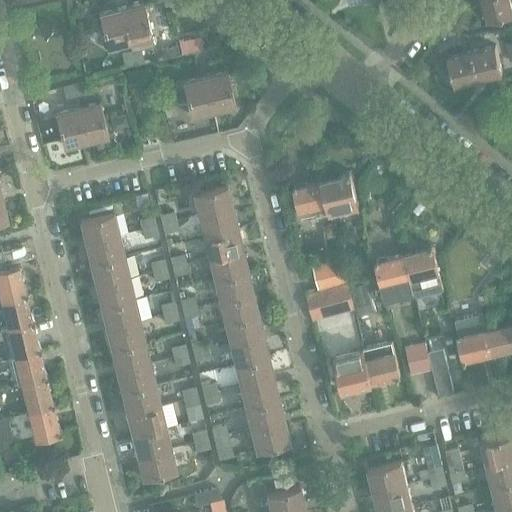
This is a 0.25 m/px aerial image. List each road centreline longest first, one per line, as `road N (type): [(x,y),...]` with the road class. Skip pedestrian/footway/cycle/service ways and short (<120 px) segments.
road 1 (residential): [(327,441),(248,136)]
road 2 (residential): [(93,463),(35,188)]
road 3 (residential): [(35,188),(248,136)]
road 4 (residential): [(355,107),(511,233)]
road 5 (residential): [(327,441),(511,401)]
road 6 (residential): [(511,196),(373,84)]
road 7 (residential): [(35,188),(0,43)]
